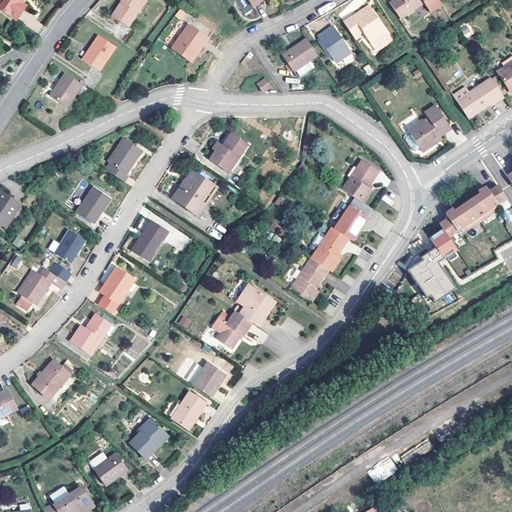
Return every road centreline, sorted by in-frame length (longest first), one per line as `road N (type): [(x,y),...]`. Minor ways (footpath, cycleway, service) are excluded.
road 1 (residential): [(203,99),(91,273),(0,367)]
road 2 (residential): [(203,99),(326,103),(393,153),(412,192)]
road 3 (residential): [(0,169),(161,99),(203,99)]
road 4 (residential): [(336,0),(241,45),(203,99)]
road 5 (residential): [(337,330),(248,386),(212,440)]
road 6 (residential): [(212,440),(337,330)]
road 7 (residential): [(412,192),(405,229),(337,330)]
road 8 (residential): [(82,0),(0,118)]
road 9 (residential): [(412,192),(511,125)]
